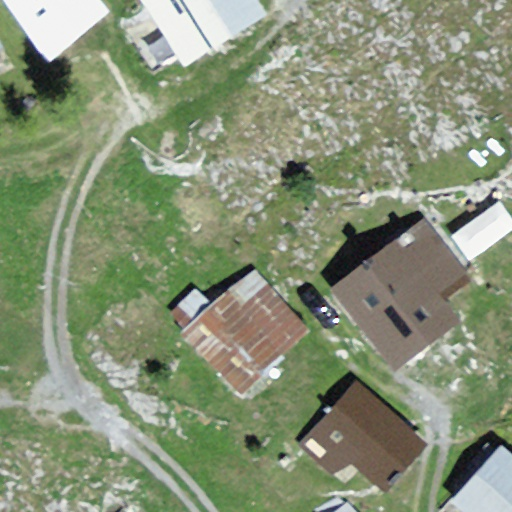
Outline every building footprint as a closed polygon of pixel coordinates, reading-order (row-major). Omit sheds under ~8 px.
[(104,9),(96,0),(8,0),(50,52),(104,9)] [(147,0),(155,11),(131,25),(154,62),(172,51),(177,59),(182,55),(186,62),(264,14),(255,0),(147,0)] [(460,269),(425,224),(342,289),(399,362),(455,318),(433,290),(460,269)] [(302,329),(254,279),(217,314),(198,293),(175,315),(242,386),(302,329)] [(420,444),(355,383),(301,440),(336,473),(354,453),(385,481),(420,444)] [(511,511),(511,459),(501,450),(456,500),(469,511),(511,511)] [(357,511),(348,500),(334,511),(357,511)]
